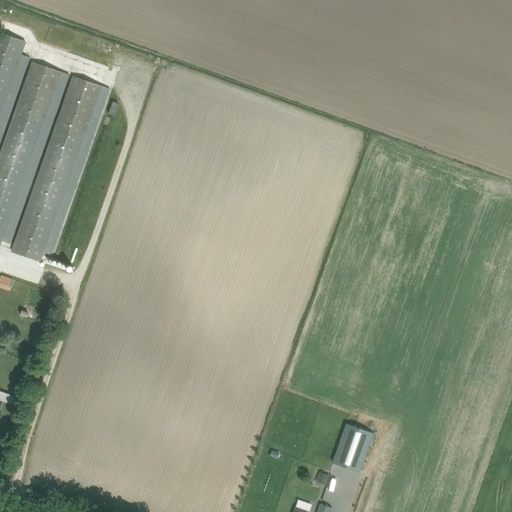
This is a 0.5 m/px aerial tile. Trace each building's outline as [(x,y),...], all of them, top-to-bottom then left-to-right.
[(0,143),(30,57),(22,55),(26,42),(0,32),(0,143)] [(0,248),(3,240),(11,243),(70,75),(32,61),(0,152),(0,248)] [(110,89),(72,76),(11,252),(41,262),(43,255),(52,258),(110,89)] [(0,287),(8,291),(12,279),(1,275),(0,278),(0,287)] [(17,393),(19,387),(7,384),(6,390),(17,393)] [(0,399),(15,403),(17,394),(0,390),(0,391),(0,399)] [(373,435),(347,425),(334,463),(360,472),(373,435)] [(320,472),(319,476),(318,478),(327,481),(329,477),(329,475),(320,472)]
